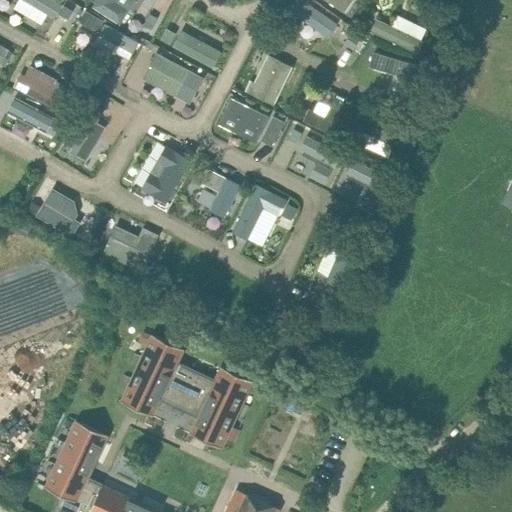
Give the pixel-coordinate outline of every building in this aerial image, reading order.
[(60,0),(17,0),(14,6),(48,26),(62,1),(60,0)] [(131,9),(117,0),(96,0),(93,5),(121,23),(131,9)] [(327,0),(344,12),(352,1),(350,0),(327,0)] [(312,3),(303,17),(333,37),(342,23),(312,3)] [(65,6),(60,14),(68,18),(73,10),(65,6)] [(435,8),(432,20),(439,22),(442,10),(435,8)] [(86,10),(80,21),(94,29),(99,27),(103,20),(86,10)] [(399,12),(394,22),(378,15),(371,29),(420,52),(431,27),(399,12)] [(150,14),(144,26),(152,30),(158,18),(150,14)] [(364,16),(358,21),(362,26),(365,29),(371,25),(364,16)] [(138,42),(105,23),(94,44),(112,54),(117,52),(129,58),(138,42)] [(167,29),(162,38),(170,43),(175,34),(167,29)] [(352,32),(345,42),(353,48),(360,38),(352,32)] [(0,61),(6,65),(12,54),(6,50),(7,49),(0,44),(0,61)] [(376,49),(369,68),(397,78),(395,85),(410,90),(419,64),(376,49)] [(157,53),(144,78),(176,95),(185,77),(201,86),(205,78),(189,70),(157,53)] [(255,83),(251,81),(247,90),(273,103),(291,66),(269,55),(255,83)] [(21,72),(14,86),(57,108),(68,88),(56,81),(52,89),(32,78),(36,69),(30,66),(25,75),(21,72)] [(96,91),(90,101),(100,108),(106,97),(96,91)] [(340,119),(338,118),(347,100),(336,95),(327,112),(310,104),(304,117),(334,132),(340,119)] [(62,121),(55,117),(15,96),(7,111),(47,132),(48,130),(55,134),(62,121)] [(273,116),(262,137),(273,143),(284,121),(273,116)] [(93,160),(104,131),(73,120),(62,149),(93,160)] [(351,125),(346,133),(357,139),(361,130),(351,125)] [(302,133),(294,129),(288,140),(297,144),(302,133)] [(319,158),(310,175),(325,183),(333,166),(335,167),(342,153),(309,136),(306,138),(301,146),(302,150),(319,158)] [(167,209),(196,162),(167,145),(139,192),(167,209)] [(188,147),(184,154),(191,158),(195,151),(188,147)] [(391,151),(387,160),(397,164),(401,155),(391,151)] [(349,174),(366,182),(358,199),(372,207),(380,190),(382,190),(389,177),(356,160),(353,162),(348,170),(349,174)] [(0,191),(14,198),(27,172),(7,161),(2,172),(0,170),(0,191)] [(210,169),(203,182),(219,191),(210,208),(225,216),(241,185),(210,169)] [(511,181),(502,203),(511,207),(511,181)] [(256,184),(233,230),(249,238),(264,207),(280,215),(287,199),(256,184)] [(74,201),(53,189),(38,215),(72,235),(79,222),(74,219),(77,213),(74,201)] [(32,202),(27,210),(35,215),(40,207),(32,202)] [(287,203),(282,214),(292,219),(297,208),(287,203)] [(364,224),(370,211),(362,207),(356,220),(364,224)] [(135,245),(112,234),(103,252),(143,271),(159,234),(143,227),(140,235),(135,245)] [(370,274),(380,279),(395,251),(385,246),(370,274)] [(357,256),(341,249),(329,278),(317,272),(310,288),(337,300),(357,256)] [(317,294),(313,302),(325,308),(329,299),(317,294)] [(144,331),(140,340),(148,344),(152,335),(152,334),(144,331)] [(191,432),(190,431),(190,433),(222,448),(223,446),(222,446),(252,381),(253,380),(221,365),(220,366),(221,366),(215,379),(177,361),(183,349),(184,349),(185,348),(152,333),(152,334),(152,335),(148,344),(122,400),(122,399),(121,400),(153,415),(154,414),(153,414),(161,397),(199,415),(191,432)] [(299,400),(295,411),(302,414),(307,404),(299,400)] [(53,511),(56,511),(161,511),(103,485),(104,484),(103,484),(102,485),(88,478),(108,435),(109,434),(76,419),(76,421),(46,486),(45,487),(61,494),(53,511)] [(0,486),(9,481),(0,465),(0,486)] [(225,511),(278,511),(281,508),(236,488),(225,511)]
